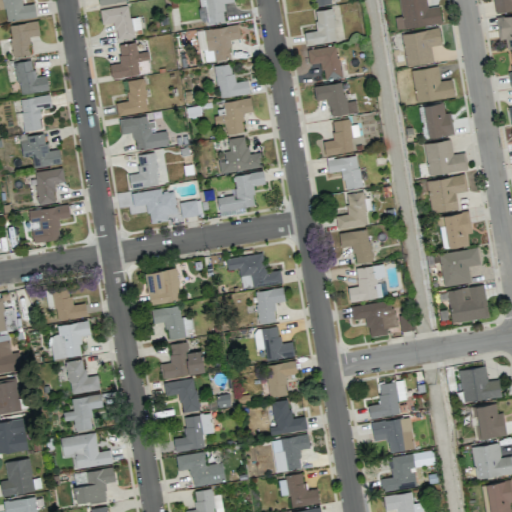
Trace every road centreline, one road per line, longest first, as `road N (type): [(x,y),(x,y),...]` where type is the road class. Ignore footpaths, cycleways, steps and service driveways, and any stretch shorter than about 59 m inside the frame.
road 1 (residential): [(266,0),(353,511)]
road 2 (residential): [(66,0),(153,511)]
road 3 (residential): [(0,274),(304,220)]
road 4 (residential): [(464,0),(511,275)]
road 5 (residential): [(329,369),(511,335)]
